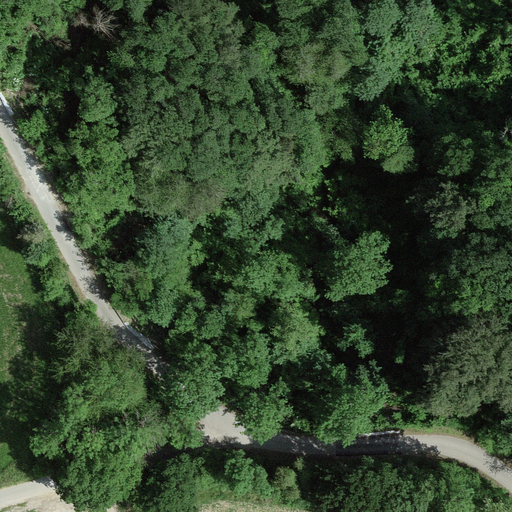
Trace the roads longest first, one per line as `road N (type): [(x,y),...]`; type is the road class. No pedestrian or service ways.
road 1 (unclassified): [(228,423),(169,379),(107,312),(0,112)]
road 2 (unclassified): [(511,476),(477,453),(435,442),(280,440),(228,423)]
road 3 (residential): [(228,423),(162,452),(0,500)]
